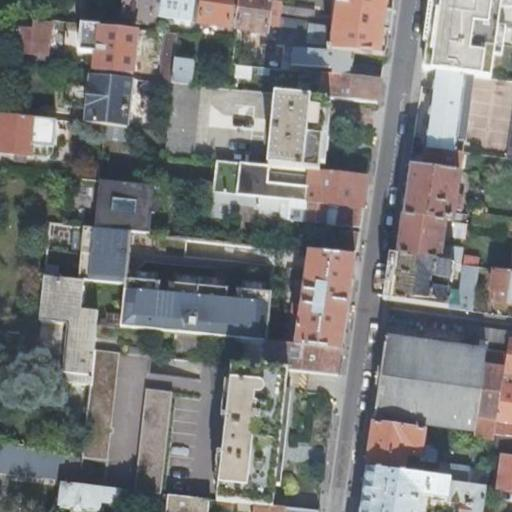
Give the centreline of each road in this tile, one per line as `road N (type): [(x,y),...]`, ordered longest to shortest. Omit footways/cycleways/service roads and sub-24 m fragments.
road 1 (residential): [(368,304),(412,0)]
road 2 (residential): [(341,511),(368,304)]
road 3 (residential): [(368,304),(511,322)]
